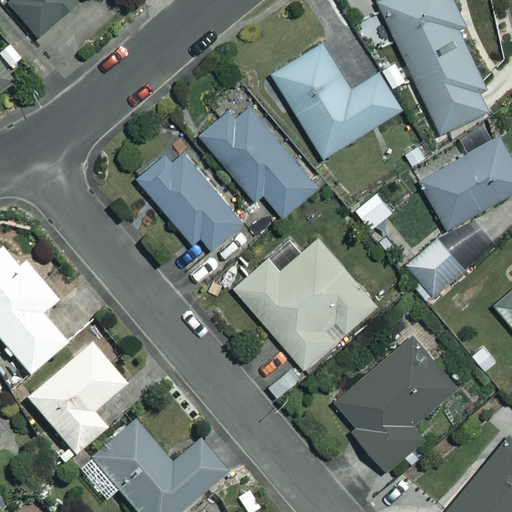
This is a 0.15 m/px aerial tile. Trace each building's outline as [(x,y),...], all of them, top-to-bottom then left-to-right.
[(10,0),(38,32),(76,0),(10,0)] [(464,24),(453,0),(376,0),(437,132),(492,106),(456,27),(464,24)] [(350,87),(322,41),(270,73),(320,156),(401,107),(378,70),(350,87)] [(0,89),(11,81),(0,65),(0,89)] [(318,183),(234,83),(211,101),(222,114),(197,135),(252,200),(261,192),(280,215),(318,183)] [(511,192),(511,159),(497,133),(415,178),(444,230),(511,192)] [(245,219),(180,141),(138,176),(192,240),(200,233),(211,247),(245,219)] [(378,300),(318,230),(277,265),(269,256),(232,288),(300,367),(378,300)] [(466,265),(439,231),(405,259),(432,292),(466,265)] [(18,266),(2,245),(0,246),(0,340),(25,372),(63,342),(40,312),(56,300),(25,261),(18,266)] [(511,287),(494,303),(511,323),(511,287)] [(354,424),(348,429),(382,470),(423,435),(412,422),(456,386),(412,333),(333,399),(354,424)] [(125,382),(92,341),(25,393),(71,451),(104,426),(91,410),(125,382)] [(168,460),(136,420),(78,465),(103,497),(116,487),(136,511),(173,511),(223,473),(196,438),(168,460)] [(511,511),(511,439),(509,437),(445,511),(511,511)]
